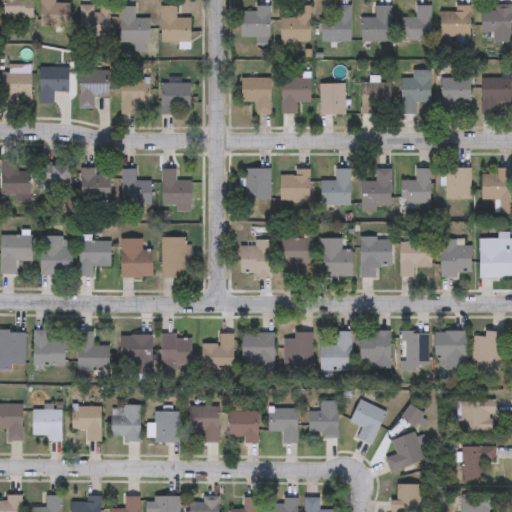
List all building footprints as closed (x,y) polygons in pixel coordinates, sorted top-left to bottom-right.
[(2,17),(2,0),(32,0),(32,17),(2,17)] [(54,0),(54,3),(69,3),(69,27),(39,27),(39,0),(54,0)] [(480,11),(493,11),(493,4),(510,4),(510,42),(492,42),(492,31),(480,31),(480,11)] [(109,5),(109,37),(79,37),(79,5),(109,5)] [(189,42),(160,42),(160,5),(175,5),(175,17),(189,17),(189,42)] [(268,36),(240,36),(240,11),(255,11),(255,5),(268,5),(268,36)] [(279,42),(279,15),(293,15),(293,5),(309,5),(309,42),(279,42)] [(320,42),(320,17),(334,17),(334,5),(350,5),(350,42),(320,42)] [(389,5),(389,42),(360,42),(360,17),(374,17),(374,5),(389,5)] [(430,5),(430,40),(400,40),(400,17),(415,17),(415,5),(430,5)] [(468,5),(468,36),(439,36),(439,11),(454,11),(454,5),(468,5)] [(133,6),(133,18),(149,18),(149,45),(134,46),(134,42),(120,42),(119,6),(133,6)] [(38,104),(38,67),(68,67),(68,91),(54,91),(54,104),(38,104)] [(79,71),(108,71),(108,96),(93,96),(93,108),(79,108),(79,71)] [(30,72),(30,100),(2,100),(2,72),(30,72)] [(414,114),(400,114),(400,73),(429,73),(429,102),(414,102),(414,114)] [(509,103),(494,103),(494,114),(479,114),(480,76),(509,77),(509,103)] [(269,77),(269,114),(255,114),(255,102),(240,102),(240,77),(269,77)] [(310,102),(296,102),(296,114),(280,114),(280,78),(310,78),(310,102)] [(439,78),(469,78),(469,108),(439,108),(439,78)] [(120,79),(148,79),(148,102),(134,102),(134,114),(120,114),(120,79)] [(189,83),(189,114),(159,114),(159,83),(189,83)] [(360,114),(360,83),(389,83),(389,114),(360,114)] [(343,84),(343,114),(318,114),(318,84),(343,84)] [(0,195),(0,159),(15,159),(15,172),(29,172),(29,195),(0,195)] [(40,162),(70,162),(70,186),(40,186),(40,162)] [(110,199),(79,199),(79,168),(110,168),(110,199)] [(469,168),(469,199),(444,199),(444,168),(469,168)] [(499,199),(480,199),(480,173),(495,173),(495,168),(509,168),(508,213),(499,212),(499,199)] [(150,205),(120,205),(120,169),(134,169),(134,180),(150,180),(150,205)] [(190,181),(190,210),(160,210),(160,169),(175,169),(175,181),(190,181)] [(269,169),(269,200),(243,200),(243,169),(269,169)] [(309,169),(309,201),(279,201),(279,175),(295,175),(295,169),(309,169)] [(348,205),(320,205),(320,181),(334,181),(334,169),(348,169),(348,205)] [(375,181),(375,169),(389,169),(389,209),(360,209),(360,181),(375,181)] [(400,181),(415,181),(415,169),(429,169),(429,203),(400,203),(400,181)] [(479,277),(479,238),(498,238),(498,232),(510,232),(510,277),(479,277)] [(0,274),(0,236),(30,236),(30,261),(15,261),(15,274),(0,274)] [(71,246),(71,275),(40,275),(40,236),(62,236),(62,246),(71,246)] [(390,237),(391,266),(375,266),(375,277),(360,278),(359,238),(390,237)] [(161,238),(189,238),(189,277),(161,277),(161,238)] [(311,265),(294,265),(294,277),(279,277),(279,238),(311,238),(311,265)] [(351,250),(351,277),(319,277),(319,238),(340,238),(340,250),(351,250)] [(142,239),(142,250),(151,250),(151,277),(120,277),(120,239),(142,239)] [(78,241),(111,241),(111,267),(93,267),(93,276),(78,276),(78,241)] [(270,242),(270,275),(240,275),(240,242),(270,242)] [(399,277),(399,242),(431,242),(431,266),(413,267),(413,277),(399,277)] [(441,275),(441,242),(470,242),(470,275),(441,275)] [(0,330),(24,331),(23,369),(0,369),(0,330)] [(64,366),(32,366),(32,331),(46,331),(46,341),(64,341),(64,366)] [(350,331),(350,370),(319,370),(319,345),(335,345),(335,331),(350,331)] [(389,367),(359,367),(359,331),(389,331),(389,367)] [(427,331),(427,366),(399,366),(399,331),(427,331)] [(465,331),(465,370),(443,370),(443,359),(435,359),(435,331),(465,331)] [(500,332),(499,372),(472,370),(473,331),(500,332)] [(109,370),(77,370),(77,332),(93,332),(93,345),(109,345),(109,370)] [(273,333),(273,372),(242,372),(242,333),(273,333)] [(310,370),(282,370),(282,339),(293,339),(293,333),(310,333),(310,370)] [(232,334),(232,370),(201,370),(201,344),(218,344),(218,334),(232,334)] [(151,335),(151,377),(120,377),(120,335),(151,335)] [(161,335),(191,335),(191,366),(161,366),(161,335)] [(362,428),(350,422),(360,401),(386,413),(371,445),(357,439),(362,428)] [(463,431),(463,401),(495,401),(495,431),(463,431)] [(338,402),(338,437),(308,437),(308,412),(320,412),(320,402),(338,402)] [(0,405),(22,405),(22,442),(6,442),(6,428),(0,428),(0,405)] [(139,406),(139,442),(124,442),(124,436),(111,436),(111,406),(139,406)] [(415,426),(402,417),(409,406),(423,414),(415,426)] [(100,442),(84,442),(84,430),(72,430),(72,407),(100,407),(100,442)] [(218,407),(218,443),(204,443),(204,431),(190,431),(190,407),(218,407)] [(298,409),(298,444),(282,444),(282,432),(268,432),(268,409),(298,409)] [(61,441),(46,441),(46,436),(31,436),(31,410),(61,410),(61,441)] [(258,413),(258,444),(243,444),(243,438),(229,438),(229,413),(258,413)] [(387,472),(383,459),(396,455),(392,441),(415,433),(423,461),(387,472)] [(494,447),(494,480),(461,480),(461,447),(494,447)] [(422,484),(422,511),(391,511),(391,484),(422,484)] [(21,511),(0,511),(0,501),(6,501),(6,495),(21,495),(21,511)] [(60,495),(60,511),(31,511),(31,507),(45,507),(45,495),(60,495)] [(70,511),(70,501),(86,501),(86,495),(100,495),(100,511),(70,511)] [(460,511),(460,495),(494,496),(493,511),(460,511)] [(179,496),(179,511),(151,511),(151,496),(179,496)] [(188,511),(188,502),(201,502),(201,496),(218,496),(218,511),(188,511)] [(138,511),(109,511),(109,508),(124,508),(124,497),(138,497),(138,511)] [(243,510),(243,497),(258,497),(258,511),(227,511),(227,510),(243,510)] [(297,511),(269,511),(269,504),(282,504),(282,498),(297,498),(297,511)] [(304,511),(304,498),(318,498),(318,510),(333,510),(333,511),(304,511)]
